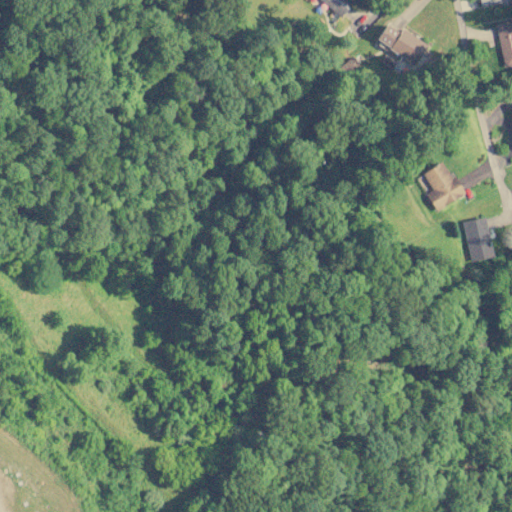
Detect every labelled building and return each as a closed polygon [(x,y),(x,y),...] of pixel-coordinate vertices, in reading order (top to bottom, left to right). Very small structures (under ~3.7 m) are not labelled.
[(352,0),(339,16),(319,0),(352,0)] [(511,19),(511,64),(504,67),(494,24),(511,19)] [(385,23),(398,31),(400,27),(428,45),(415,66),(388,49),(389,47),(375,38),(385,23)] [(439,161),(449,177),(452,175),(463,192),(435,210),(424,193),(430,189),(420,173),(439,161)] [(483,216),(492,256),(469,261),(460,221),(483,216)]
